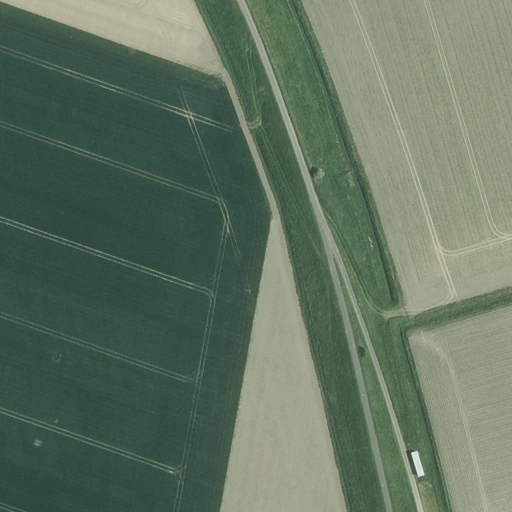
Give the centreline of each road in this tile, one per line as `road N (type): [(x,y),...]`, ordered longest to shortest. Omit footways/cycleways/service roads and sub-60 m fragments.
road 1 (unclassified): [(420,511),(353,296),(322,224)]
road 2 (unclassified): [(387,511),(322,224)]
road 3 (unclassified): [(322,224),(239,0)]
